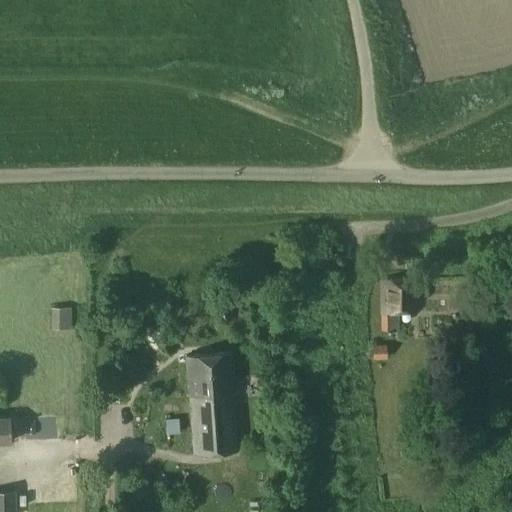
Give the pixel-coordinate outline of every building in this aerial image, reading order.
[(418,279),(381,279),(381,312),(382,331),(393,331),(393,312),(418,312),(418,279)] [(50,305),(49,328),(67,329),(68,306),(50,305)] [(372,345),(372,359),(386,359),(386,345),(372,345)] [(185,356),(188,396),(192,454),(238,450),(231,352),(185,356)] [(9,418),(0,417),(0,511),(14,511),(14,491),(0,491),(0,442),(10,442),(9,418)]
